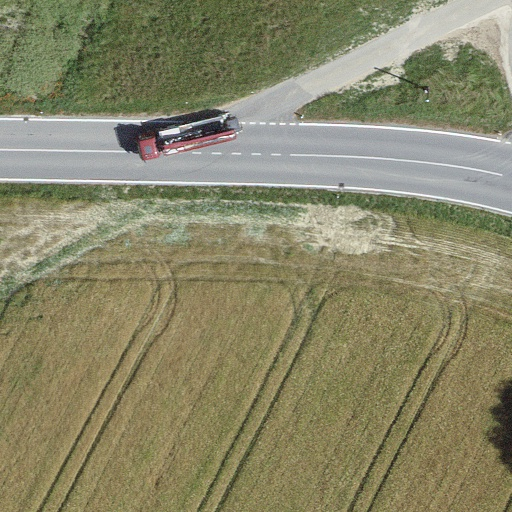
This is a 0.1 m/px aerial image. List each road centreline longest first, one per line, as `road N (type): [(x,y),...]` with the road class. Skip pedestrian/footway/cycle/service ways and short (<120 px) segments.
road 1 (tertiary): [(511,171),(339,153),(0,151)]
road 2 (track): [(488,0),(294,97),(230,154)]
